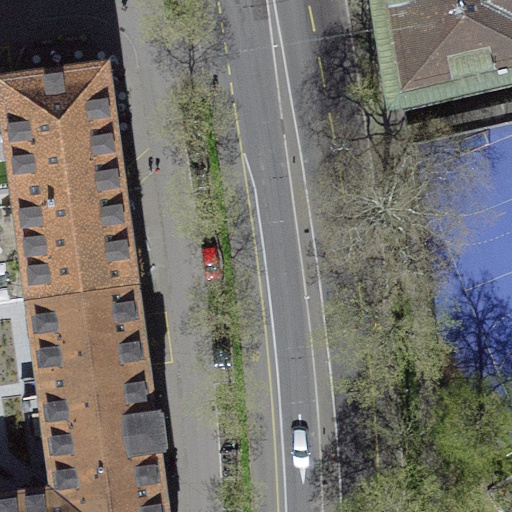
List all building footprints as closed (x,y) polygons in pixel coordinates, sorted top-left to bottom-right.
[(511,0),(386,0),(401,90),(401,93),(511,68),(511,0)] [(33,301),(130,288),(116,180),(102,72),(4,85),(33,301)] [(0,305),(33,301),(4,85),(4,81),(0,81),(0,305)] [(56,472),(154,459),(153,453),(165,448),(161,416),(148,415),(142,373),(136,331),(145,323),(142,301),(131,295),(130,288),(33,301),(56,472)] [(56,472),(33,301),(0,305),(0,501),(59,494),(56,472)] [(59,494),(0,501),(0,511),(160,511),(154,459),(56,472),(59,494)] [(511,511),(511,474),(481,493),(492,511),(511,511)]
